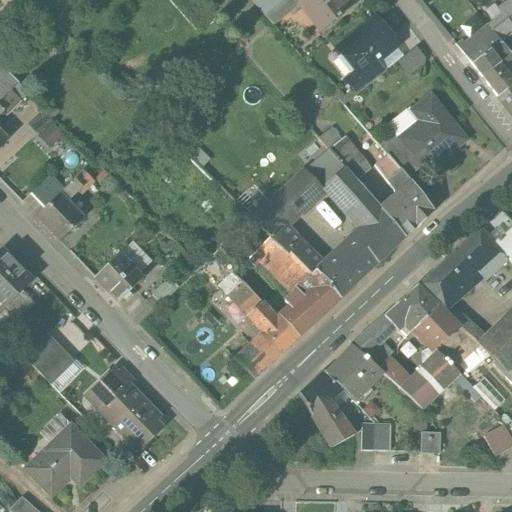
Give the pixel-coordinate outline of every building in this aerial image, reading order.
[(282,0),(249,0),(263,16),(283,0),(282,0)] [(283,0),(263,16),(273,26),(296,7),(290,0),(283,0)] [(302,0),(301,1),(323,29),(336,19),(337,20),(339,18),(339,17),(354,5),(350,0),(302,0)] [(499,0),(503,6),(498,10),(502,15),(487,27),(501,44),(511,35),(511,2),(510,0),(499,0)] [(375,19),(338,49),(356,72),(360,77),(377,63),(397,47),(375,19)] [(501,44),(487,27),(467,43),(465,40),(459,45),(475,64),(501,44)] [(511,66),(511,57),(501,44),(475,64),(500,96),(511,87),(511,69),(510,68),(511,66)] [(377,63),(360,77),(356,72),(345,81),(357,96),(385,73),(377,63)] [(0,84),(9,76),(0,66),(0,84)] [(0,101),(9,93),(18,84),(9,76),(0,84),(0,101)] [(511,87),(500,96),(511,110),(511,87)] [(9,93),(0,101),(0,113),(2,115),(3,117),(18,102),(9,93)] [(429,97),(411,112),(419,123),(399,138),(398,140),(420,168),(425,174),(460,147),(446,129),(452,125),(429,97)] [(43,109),(26,126),(36,136),(54,119),(43,109)] [(420,168),(398,140),(399,138),(395,133),(379,147),(387,156),(388,156),(406,179),(420,168)] [(268,206),(205,138),(186,157),(251,221),(268,206)] [(370,170),(344,139),(328,152),(345,171),(356,183),(370,170)] [(323,192),(284,150),(260,172),(281,195),(279,196),(299,216),(323,192)] [(388,156),(387,156),(374,167),(396,196),(411,184),(406,179),(388,156)] [(351,239),(375,266),(405,240),(387,219),(356,183),(345,171),(325,188),(362,229),(351,239)] [(92,183),(83,173),(74,182),(81,189),(76,195),(79,196),(92,183)] [(49,177),(28,197),(43,212),(64,192),(49,177)] [(87,224),(66,201),(70,201),(76,195),(81,189),(74,182),(64,192),(43,212),(36,219),(60,244),(74,230),(77,233),(87,224)] [(434,212),(411,184),(396,196),(389,202),(396,210),(387,219),(405,240),(434,212)] [(299,216),(279,196),(268,206),(251,221),(271,241),(288,259),(290,258),(302,245),(285,229),(299,216)] [(511,223),(501,212),(480,229),(509,263),(511,266),(511,314),(484,341),(462,322),(457,327),(477,346),(510,377),(511,379),(511,223)] [(480,229),(419,285),(445,313),(481,282),(484,285),(509,263),(480,229)] [(351,239),(324,265),(349,292),(375,266),(351,239)] [(339,301),(316,274),(310,279),(290,258),(288,259),(271,241),(251,257),(257,266),(252,271),(291,311),(282,319),(299,337),(339,301)] [(349,292),(324,265),(322,265),(302,245),(290,258),(310,279),(316,274),(339,301),(349,292)] [(237,271),(231,275),(240,284),(243,280),(242,277),(246,273),(240,267),(245,264),(231,249),(224,256),(237,271)] [(2,254),(0,255),(0,306),(4,311),(31,284),(2,254)] [(143,279),(119,255),(94,279),(118,304),(143,279)] [(169,280),(162,286),(158,282),(147,292),(160,306),(177,289),(169,280)] [(261,305),(240,284),(226,296),(247,318),(261,305)] [(437,308),(418,286),(371,329),(382,342),(394,331),(396,335),(405,327),(410,333),(437,308)] [(299,337),(282,319),(277,323),(261,305),(247,318),(263,335),(251,345),(270,365),(299,337)] [(437,308),(410,333),(431,355),(432,357),(435,354),(452,371),(477,346),(457,327),(437,308)] [(371,329),(352,347),(363,357),(363,358),(376,371),(386,361),(390,356),(380,344),(382,342),(371,329)] [(45,335),(23,357),(48,383),(71,361),(45,335)] [(270,365),(251,345),(235,360),(253,380),(270,365)] [(363,357),(352,347),(325,375),(342,391),(353,403),(380,375),(376,371),(363,358),(363,357)] [(435,354),(432,357),(431,355),(425,360),(429,364),(416,377),(436,397),(458,377),(452,371),(435,354)] [(409,383),(386,361),(376,371),(380,375),(399,393),(409,383)] [(138,396),(116,373),(88,400),(137,451),(159,429),(153,422),(157,417),(137,396),(138,396)] [(325,375),(323,373),(298,395),(331,449),(354,436),(329,403),(342,391),(325,375)] [(436,397),(416,377),(409,383),(399,393),(420,414),(436,397)] [(105,461),(71,426),(25,469),(51,497),(72,478),(79,486),(105,461)] [(375,427),(361,426),(360,453),(375,454),(375,427)] [(511,441),(503,426),(484,437),(495,458),(511,448),(511,441)] [(389,428),(375,427),(375,454),(389,455),(389,428)] [(439,435),(420,434),(420,454),(439,455),(439,435)] [(35,511),(21,500),(9,511),(35,511)]
